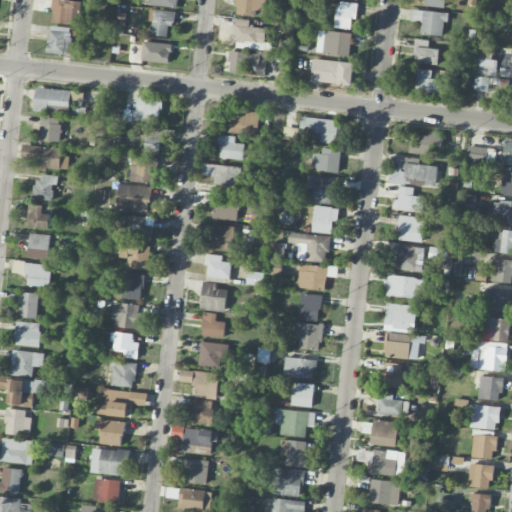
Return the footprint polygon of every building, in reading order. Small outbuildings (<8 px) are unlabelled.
[(82,1),(70,0),(52,0),(51,23),(81,24),(82,1)] [(150,0),(150,5),(175,8),(175,0),(150,0)] [(235,0),(235,15),(255,16),(255,11),(265,11),(265,0),(235,0)] [(445,0),(425,0),(425,7),(446,8),(445,0)] [(334,28),(351,29),(351,19),(356,19),(357,3),(336,2),(334,28)] [(447,14),(413,9),(411,21),(422,22),(421,33),(444,36),(447,14)] [(149,22),(152,22),(152,36),(172,36),(173,11),(149,10),(149,22)] [(265,43),(266,28),(249,27),(249,20),(234,19),(233,42),(265,43)] [(70,54),(71,27),(49,26),(48,53),(70,54)] [(351,33),(317,31),(316,54),(350,56),(351,33)] [(428,48),(429,40),(415,39),(414,62),(439,63),(439,49),(428,48)] [(172,45),(143,41),(141,60),(169,64),(172,45)] [(480,48),(480,58),(492,59),(492,49),(480,48)] [(229,73),(245,74),(245,66),(256,66),(256,76),(264,76),(265,54),(230,52),(229,73)] [(481,75),(496,76),(497,60),(476,59),(476,67),(481,68),(481,75)] [(354,62),(312,60),(311,82),(334,83),(334,85),(353,86),(354,62)] [(432,70),(417,69),(416,91),(442,93),(443,79),(432,79),(432,70)] [(489,78),(476,76),(475,90),(487,91),(489,78)] [(71,90),(35,88),(34,111),(47,112),(48,105),(70,106),(71,90)] [(162,100),(137,99),(137,111),(123,110),(122,120),(161,122),(162,100)] [(48,112),(69,115),(70,108),(49,105),(48,112)] [(227,133),(258,134),(259,112),(245,112),(245,115),(228,115),(227,133)] [(61,118),(41,117),(40,141),(60,142),(61,118)] [(335,141),(336,119),(301,118),(300,140),(335,141)] [(145,154),(160,155),(161,129),(146,128),(145,154)] [(441,146),(442,132),(429,132),(429,135),(410,134),(410,154),(429,155),(430,146),(441,146)] [(244,144),(235,143),(236,136),(219,135),(218,159),(244,160),(244,144)] [(503,165),(511,165),(511,142),(504,142),(503,165)] [(61,156),(62,149),(26,145),(24,160),(37,161),(36,168),(67,171),(69,157),(61,156)] [(487,162),(488,148),(468,146),(467,160),(487,162)] [(340,149),(322,148),(322,154),(312,154),(311,171),(339,172),(340,149)] [(130,182),(155,183),(157,158),(131,157),(130,182)] [(435,187),(437,166),(419,165),(419,159),(396,157),(395,172),(389,171),(388,183),(435,187)] [(239,189),(242,167),(203,163),(202,175),(215,176),(214,186),(239,189)] [(511,172),(502,172),(502,194),(511,194),(511,172)] [(53,201),(53,185),(57,185),(58,176),(41,175),(41,182),(33,182),(33,200),(53,201)] [(313,203),(331,204),(332,177),(308,176),(307,188),(313,188),(313,203)] [(150,211),(151,185),(118,184),(117,210),(150,211)] [(413,187),(398,186),(397,210),(423,212),(424,197),(413,196),(413,187)] [(240,196),(214,195),(213,219),(239,220),(240,196)] [(511,224),(511,201),(495,200),(493,222),(511,224)] [(40,204),(29,204),(29,228),(50,229),(51,215),(40,214),(40,204)] [(313,232),(330,233),(332,207),(314,207),(313,232)] [(421,242),(424,218),(400,215),(397,240),(421,242)] [(152,217),(122,216),(121,240),(151,241),(152,217)] [(232,251),(235,227),(218,225),(214,249),(232,251)] [(511,231),(497,229),(494,252),(511,253),(511,231)] [(47,260),(50,236),(30,233),(27,257),(47,260)] [(325,262),(325,252),(331,253),(331,236),(290,234),(289,243),(299,244),(298,261),(325,262)] [(270,255),(283,257),(284,245),(271,244),(270,255)] [(149,270),(149,245),(121,245),(121,258),(128,258),(128,269),(149,270)] [(420,247),(397,246),(396,270),(421,271),(422,261),(420,261),(420,247)] [(428,258),(448,262),(450,250),(429,247),(428,258)] [(222,262),(222,256),(206,254),(204,265),(208,265),(206,281),(229,284),(232,263),(222,262)] [(511,284),(511,260),(493,258),(490,281),(511,284)] [(298,289),(326,290),(327,266),(299,265),(298,289)] [(262,281),(253,280),(254,273),(248,272),(246,284),(262,286),(262,281)] [(141,300),(144,275),(124,273),(122,298),(141,300)] [(424,279),(386,275),(384,296),(422,300),(424,279)] [(216,283),(203,282),(200,310),(225,312),(227,290),(216,289),(216,283)] [(486,300),(492,300),(491,312),(511,312),(511,285),(487,285),(486,300)] [(17,317),(36,319),(39,294),(21,292),(17,317)] [(299,320),(319,321),(322,295),(302,293),(299,320)] [(140,305),(114,302),(112,326),(137,329),(140,305)] [(411,306),(387,303),(384,326),(409,330),(410,323),(414,324),(415,314),(410,314),(411,306)] [(216,313),(202,313),(202,337),(225,337),(225,322),(216,321),(216,313)] [(510,319),(494,319),(494,326),(488,326),(488,341),(509,341),(510,319)] [(40,324),(17,321),(15,345),(38,347),(40,324)] [(293,339),(300,339),(299,348),(321,350),(323,325),(294,322),(293,339)] [(132,342),(133,334),(114,332),(113,351),(124,352),(123,358),(137,359),(139,343),(132,342)] [(425,336),(386,332),(383,356),(422,360),(425,336)] [(199,365),(220,368),(221,358),(227,359),(229,345),(202,341),(199,365)] [(506,370),(507,342),(479,342),(479,370),(506,370)] [(33,367),(42,367),(43,353),(12,351),(10,376),(32,377),(33,367)] [(316,360),(286,357),(284,376),(314,380),(316,360)] [(136,363),(112,362),(111,386),(135,387),(136,363)] [(402,387),(405,365),(385,362),(382,385),(402,387)] [(179,381),(195,384),(193,397),(217,400),(220,375),(181,369),(179,381)] [(479,399),(502,400),(503,378),(480,376),(479,399)] [(8,405),(32,407),(33,392),(40,393),(41,382),(0,377),(0,388),(9,390),(8,405)] [(314,384),(294,383),(293,406),(313,407),(314,384)] [(88,408),(88,388),(74,388),(74,407),(88,408)] [(128,417),(129,404),(146,406),(148,394),(105,389),(104,404),(99,404),(97,414),(128,417)] [(393,395),(379,394),(378,414),(404,415),(405,401),(393,400),(393,395)] [(214,401),(193,400),(192,423),(212,424),(214,401)] [(470,428),(498,430),(500,407),(472,406),(470,428)] [(26,418),(26,410),(6,409),(5,434),(30,435),(31,418),(26,418)] [(280,435),(306,438),(307,426),(314,427),(315,413),(276,409),(275,424),(281,425),(280,435)] [(101,430),(100,445),(123,446),(125,421),(96,420),(95,430),(101,430)] [(399,423),(374,420),(370,444),(395,448),(399,423)] [(213,430),(183,429),(183,446),(213,447),(213,430)] [(496,431),(474,431),(473,458),(495,459),(496,431)] [(33,440),(2,439),(1,463),(32,464),(33,440)] [(286,466),(307,467),(308,441),(281,440),(281,456),(286,456),(286,466)] [(63,445),(45,444),(45,455),(63,455),(63,445)] [(91,474),(129,476),(130,450),(92,449),(91,474)] [(365,450),(364,463),(368,463),(368,474),(404,476),(405,452),(365,450)] [(446,457),(435,455),(434,462),(445,464),(446,457)] [(210,462),(188,458),(185,481),(206,485),(210,462)] [(492,488),(493,465),(470,464),(469,487),(492,488)] [(22,469),(3,468),(2,482),(0,481),(0,492),(20,494),(22,469)] [(272,495),(301,497),(303,470),(273,468),(272,495)] [(119,503),(120,480),(96,479),(95,502),(119,503)] [(398,506),(402,483),(372,479),(368,502),(398,506)] [(211,511),(212,490),(180,489),(179,510),(211,511)] [(488,511),(491,495),(472,493),(470,511),(488,511)] [(0,511),(31,511),(31,504),(21,504),(21,498),(0,496),(0,511)] [(271,511),(304,511),(305,501),(272,499),(271,511)]
